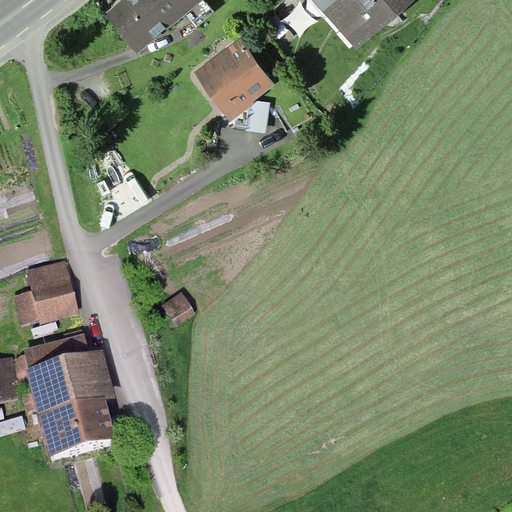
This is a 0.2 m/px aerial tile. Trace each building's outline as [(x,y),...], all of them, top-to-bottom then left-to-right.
[(192,0),(119,0),(110,8),(138,43),(192,0)] [(403,0),(338,0),(329,8),(358,40),(403,0)] [(272,78),(241,38),(200,69),(230,109),(272,78)] [(64,263),(27,273),(34,297),(15,302),(22,328),(41,323),(43,330),(80,319),(64,263)] [(195,317),(182,295),(161,308),(175,330),(195,317)] [(51,467),(110,451),(100,412),(110,409),(97,361),(90,363),(84,341),(0,363),(0,406),(32,398),(51,467)]
